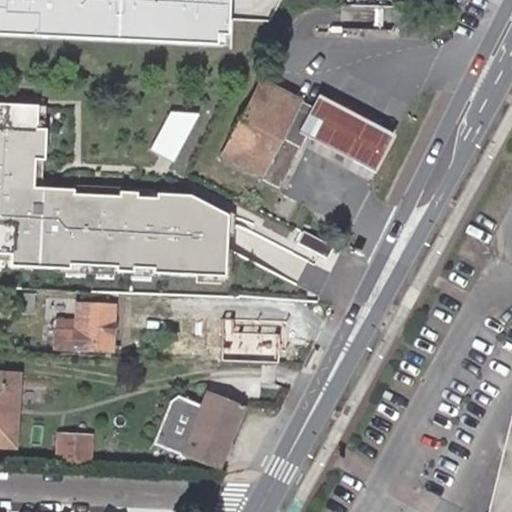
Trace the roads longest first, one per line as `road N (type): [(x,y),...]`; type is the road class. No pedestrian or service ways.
road 1 (secondary): [(511,37),(260,505)]
road 2 (residential): [(260,505),(0,485)]
